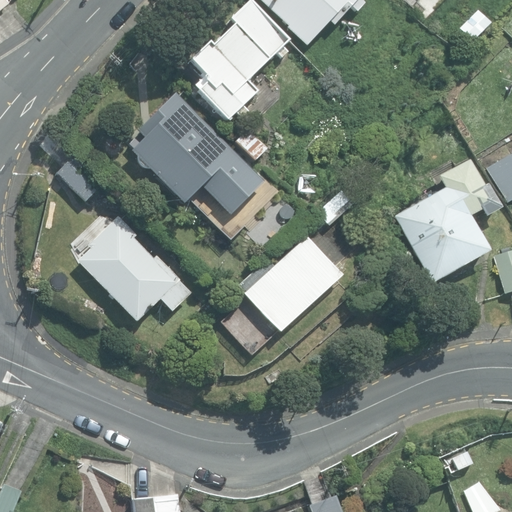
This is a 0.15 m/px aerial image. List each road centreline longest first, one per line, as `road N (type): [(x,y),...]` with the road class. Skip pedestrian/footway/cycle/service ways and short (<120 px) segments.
road 1 (residential): [(73,390),(170,430),(253,443),(315,429),(426,379),(511,367)]
road 2 (tertiary): [(109,0),(19,96)]
